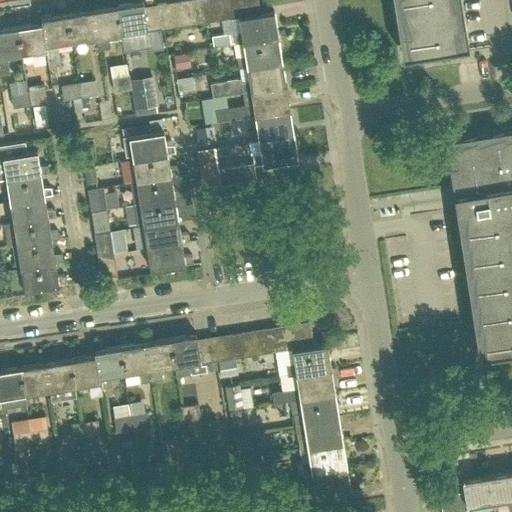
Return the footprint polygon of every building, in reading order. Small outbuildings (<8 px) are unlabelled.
[(144,5),(143,0),(117,4),(122,36),(124,49),(150,44),(150,48),(164,45),(161,27),(159,28),(147,29),(144,5)] [(171,26),(181,24),(177,0),(173,0),(167,1),(171,26)] [(177,0),(181,24),(193,22),(189,0),(177,0)] [(189,0),(193,22),(204,20),(200,0),(189,0)] [(200,0),(204,20),(215,19),(211,0),(200,0)] [(211,0),(215,19),(226,17),(223,0),(211,0)] [(223,0),(226,17),(237,15),(234,0),(223,0)] [(234,0),(237,15),(238,15),(248,13),(246,0),(234,0)] [(246,0),(248,13),(260,12),(257,0),(246,0)] [(393,0),(402,54),(466,43),(468,43),(468,40),(467,40),(460,0),(393,0)] [(159,28),(161,27),(171,26),(167,1),(155,3),(159,28)] [(147,29),(159,28),(155,3),(144,5),(147,29)] [(109,38),(122,36),(117,4),(92,8),(97,39),(96,39),(98,47),(110,45),(109,38)] [(86,41),(96,39),(97,39),(92,8),(67,12),(71,38),(85,36),(86,41)] [(233,41),(277,34),(273,10),(273,9),(260,12),(248,13),(238,15),(240,30),(232,31),(233,41)] [(57,41),(71,38),(67,12),(42,16),(47,52),(49,63),(60,62),(57,41)] [(36,54),(47,52),(42,16),(41,16),(42,21),(17,25),(22,51),(35,49),(36,54)] [(7,53),(22,51),(17,25),(0,27),(0,71),(9,71),(7,53)] [(237,65),(281,58),(277,34),(233,41),(234,42),(242,41),(244,55),(236,56),(237,65)] [(241,89),(285,82),(281,58),(237,65),(238,66),(240,77),(240,80),(241,89)] [(111,75),(113,90),(130,87),(128,72),(111,75)] [(158,103),(153,73),(130,77),(134,107),(158,103)] [(241,90),(241,89),(240,80),(240,77),(210,81),(212,95),(241,90)] [(95,78),(78,81),(80,95),(97,92),(95,78)] [(63,98),(80,95),(78,81),(61,83),(63,98)] [(245,114),(289,107),(285,82),(241,89),(241,90),(241,91),(243,90),(244,104),(205,110),(206,121),(245,115),(245,114)] [(47,100),(45,85),(28,88),(30,102),(47,100)] [(13,105),(30,102),(28,88),(11,91),(13,105)] [(257,137),(293,131),(289,107),(245,114),(245,115),(254,114),(256,128),(248,129),(248,134),(242,135),(242,140),(257,138),(257,137)] [(129,134),(149,131),(148,123),(121,127),(122,135),(129,134)] [(511,126),(502,128),(503,133),(477,141),(476,136),(450,145),(465,191),(458,192),(460,206),(455,207),(478,353),(511,347),(511,126)] [(132,157),(174,150),(173,144),(165,143),(163,129),(122,135),(126,155),(132,154),(132,157)] [(257,137),(257,138),(260,152),(251,153),(253,164),(297,157),(293,131),(257,137)] [(190,161),(208,160),(207,138),(188,139),(190,161)] [(0,177),(6,177),(49,170),(48,164),(39,164),(37,150),(26,151),(24,139),(0,143),(0,177)] [(136,179),(178,173),(177,166),(169,166),(167,152),(174,151),(174,150),(132,157),(136,179)] [(251,176),(248,162),(217,167),(219,182),(255,176),(251,176)] [(86,181),(97,179),(95,163),(84,165),(86,181)] [(9,199),(52,192),(51,186),(43,186),(41,172),(49,171),(49,170),(6,177),(9,199)] [(139,201),(181,194),(180,188),(172,188),(170,175),(178,173),(136,179),(130,180),(134,202),(139,201)] [(90,209),(106,207),(103,185),(87,187),(90,209)] [(13,222),(55,215),(54,208),(46,208),(44,194),(52,193),(52,192),(9,199),(13,220),(13,222)] [(143,223),(185,216),(184,210),(176,210),(174,196),(182,195),(181,194),(139,201),(134,202),(137,223),(143,223)] [(94,231),(109,229),(106,207),(90,209),(94,231)] [(12,244),(59,237),(58,231),(49,230),(47,217),(55,216),(55,215),(13,222),(13,220),(3,222),(7,244),(12,243),(12,244)] [(146,245),(188,239),(187,232),(179,231),(177,218),(185,217),(185,216),(143,223),(146,245)] [(97,254),(113,252),(109,229),(94,231),(97,254)] [(20,265),(62,259),(61,252),(53,252),(51,239),(59,238),(59,237),(12,244),(15,263),(19,262),(20,265)] [(188,239),(146,245),(150,268),(192,262),(191,255),(183,254),(180,241),(188,240),(188,239)] [(113,252),(97,254),(101,276),(104,276),(115,274),(116,274),(113,252)] [(62,259),(20,265),(23,288),(23,289),(66,282),(64,275),(56,274),(54,261),(62,260),(62,259)] [(337,331),(335,317),(316,320),(318,333),(337,331)] [(301,346),(312,344),(308,319),(297,321),(301,346)] [(290,347),(291,347),(301,346),(297,321),(286,323),(290,347)] [(279,349),(290,347),(286,323),(275,324),(279,349)] [(268,351),(279,349),(275,324),(264,326),(268,351)] [(256,353),(268,351),(264,326),(252,328),(256,353)] [(245,355),(256,353),(252,328),(241,330),(245,355)] [(234,356),(245,355),(241,330),(229,332),(234,356)] [(223,358),(234,356),(229,332),(219,333),(223,358)] [(190,371),(206,369),(204,361),(200,362),(196,337),(195,333),(169,337),(173,363),(188,360),(190,371)] [(211,360),(223,358),(219,333),(207,335),(211,360)] [(200,362),(204,361),(211,360),(207,335),(196,337),(200,362)] [(160,365),(173,363),(169,337),(144,341),(148,367),(150,378),(162,376),(160,365)] [(126,382),(140,380),(150,378),(148,367),(144,341),(119,345),(124,371),(126,382)] [(312,344),(301,346),(291,347),(293,362),(285,363),(287,373),(295,371),(330,366),(326,341),(312,344)] [(110,373),(124,371),(119,345),(93,349),(94,354),(94,353),(98,375),(99,375),(101,385),(112,383),(110,373)] [(102,392),(101,385),(99,375),(98,375),(94,353),(94,354),(69,358),(74,384),(74,383),(89,381),(90,387),(91,394),(102,392)] [(76,394),(74,383),(74,384),(69,358),(44,362),(48,388),(49,387),(50,398),(76,394)] [(24,391),(48,388),(44,362),(19,366),(24,392),(24,391)] [(26,402),(24,391),(24,392),(19,366),(0,368),(0,401),(1,406),(26,402)] [(299,396),(334,390),(330,366),(295,371),(297,387),(289,388),(279,389),(272,390),(274,400),(299,396)] [(243,405),(239,382),(225,384),(229,407),(243,405)] [(295,422),(338,415),(334,390),(299,396),(299,397),(301,411),(293,412),(295,422)] [(181,405),(183,419),(198,417),(195,403),(181,405)] [(19,407),(1,409),(3,422),(21,420),(19,407)] [(229,409),(232,424),(245,422),(243,407),(229,409)] [(145,411),(131,413),(133,427),(147,425),(145,411)] [(114,430),(132,427),(133,427),(131,413),(111,416),(114,430)] [(299,446),(342,439),(338,415),(295,422),(295,423),(303,421),(305,435),(297,436),(299,446)] [(80,421),(82,436),(97,433),(95,419),(80,421)] [(64,439),(82,436),(80,421),(61,424),(64,439)] [(30,429),(32,443),(47,441),(44,427),(30,429)] [(11,433),(13,446),(32,443),(30,429),(11,433)] [(187,461),(184,432),(164,435),(167,463),(187,461)] [(311,470),(346,464),(342,439),(299,446),(299,447),(307,446),(309,460),(301,461),(303,471),(311,470)] [(307,496),(318,494),(350,489),(346,464),(311,470),(313,484),(305,485),(307,496)] [(511,507),(511,468),(488,472),(493,498),(507,496),(509,508),(511,507)] [(467,502),(493,498),(488,472),(462,476),(467,502)] [(319,504),(318,494),(307,496),(305,485),(295,487),(297,497),(290,498),(291,508),(291,510),(319,505),(319,504)] [(441,503),(465,500),(464,489),(460,490),(439,493),(440,494),(441,503)] [(199,511),(195,511),(193,498),(159,503),(160,511),(199,511)] [(442,511),(459,511),(467,511),(465,500),(441,503),(442,511)]
